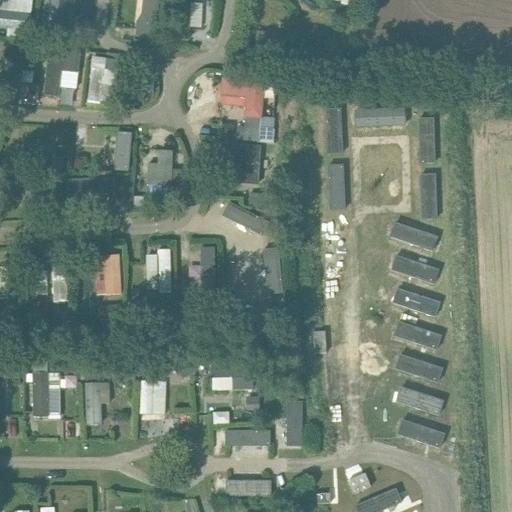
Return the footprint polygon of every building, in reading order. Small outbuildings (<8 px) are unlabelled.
[(44,0),(41,32),(71,35),(74,0),(44,0)] [(174,0),(173,40),(188,41),(189,0),(174,0)] [(135,36),(158,39),(161,2),(143,1),(142,11),(136,20),(135,36)] [(0,11),(0,27),(29,30),(30,13),(0,11)] [(289,28),(275,26),(270,62),(285,64),(289,28)] [(43,95),(58,97),(62,70),(78,72),(80,51),(48,47),(43,95)] [(302,50),(301,65),(340,68),(341,53),(302,50)] [(87,102),(99,103),(100,101),(113,103),(119,61),(94,57),(87,102)] [(153,93),(154,80),(142,79),(141,92),(153,93)] [(223,79),(221,106),(245,108),(244,127),(237,126),(236,138),(258,140),(263,83),(223,79)] [(341,110),(325,110),(327,155),(342,154),(341,110)] [(404,110),(356,112),(356,128),(405,126),(404,110)] [(433,119),(418,120),(420,164),(435,164),(433,119)] [(114,169),(128,170),(131,134),(117,133),(114,169)] [(217,144),(215,174),(240,175),(240,184),(257,185),(259,146),(217,144)] [(146,184),(171,185),(173,150),(159,149),(159,164),(147,163),(146,184)] [(27,154),(27,167),(62,169),(63,156),(27,154)] [(73,167),(86,167),(86,158),(73,157),(73,167)] [(343,166),(328,167),(330,211),(345,211),(343,166)] [(435,175),(420,176),(421,220),(437,220),(435,175)] [(68,179),(69,195),(113,194),(112,178),(68,179)] [(3,180),(4,196),(44,196),(44,179),(3,180)] [(229,203),(222,217),(261,237),(268,223),(229,203)] [(395,223),(390,238),(432,252),(437,238),(395,223)] [(201,289),(216,289),(214,248),(200,248),(201,289)] [(147,290),(158,290),(158,295),(170,295),(169,251),(158,251),(158,256),(147,256),(147,290)] [(278,252),(263,254),(267,295),(282,294),(278,252)] [(98,297),(119,296),(117,256),(96,257),(98,297)] [(396,256),(391,271),(433,285),(438,271),(396,256)] [(53,301),(68,301),(65,260),(51,261),(53,301)] [(9,306),(23,305),(21,264),(7,265),(9,306)] [(397,290),(392,304),(435,318),(439,304),(397,290)] [(398,323),(394,338),(436,351),(441,337),(398,323)] [(399,356),(395,370),(437,384),(442,370),(399,356)] [(253,390),(252,364),(212,366),(212,379),(232,378),(232,391),(253,390)] [(59,373),(33,374),(33,417),(60,417),(59,373)] [(166,382),(141,381),(140,414),(165,415),(166,382)] [(108,383),(85,384),(86,426),(102,426),(101,405),(109,405),(108,383)] [(400,389),(396,403),(438,417),(443,402),(400,389)] [(302,403),(286,403),(287,447),(303,447),(302,403)] [(213,413),(213,424),(229,424),(229,412),(213,413)] [(401,422),(397,436),(439,450),(444,435),(401,422)] [(269,447),(269,431),(225,431),(225,447),(269,447)] [(365,475),(348,482),(353,495),(371,488),(365,475)] [(270,497),(270,481),(226,481),(226,497),(270,497)] [(395,490),(354,507),(356,511),(381,511),(401,503),(395,490)] [(329,495),(317,496),(317,506),(329,505),(329,495)]
